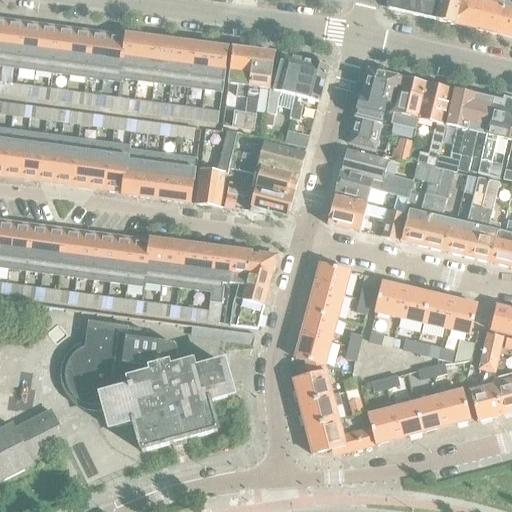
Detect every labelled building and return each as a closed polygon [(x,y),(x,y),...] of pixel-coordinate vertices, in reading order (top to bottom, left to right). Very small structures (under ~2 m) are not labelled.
[(389,10),(435,21),(440,0),(387,0),(386,5),(389,10)] [(440,0),(435,21),(454,26),(461,0),(440,0)] [(461,0),(454,26),(475,30),(483,0),(461,0)] [(483,0),(475,30),(495,35),(505,0),(494,0),(494,2),(485,0),(483,0)] [(511,0),(505,0),(495,35),(511,39),(511,0)] [(1,65),(18,67),(24,25),(7,23),(1,65)] [(18,67),(35,70),(41,27),(24,25),(18,67)] [(41,27),(35,70),(52,72),(57,30),(41,27)] [(52,72),(69,74),(75,32),(57,30),(52,72)] [(75,32),(69,74),(86,76),(92,34),(75,32)] [(86,76),(103,79),(109,37),(92,34),(86,76)] [(120,77),(136,79),(141,37),(125,35),(125,39),(120,77)] [(109,37),(103,79),(119,81),(120,77),(125,39),(109,37)] [(136,79),(153,82),(159,40),(141,37),(136,79)] [(159,40),(153,82),(170,84),(176,42),(159,40)] [(170,84),(188,86),(193,44),(176,42),(170,84)] [(188,86),(205,89),(210,46),(193,44),(188,86)] [(210,46),(205,89),(221,91),(227,49),(210,46)] [(246,99),(252,52),(232,49),(227,86),(237,87),(236,98),(246,99)] [(246,99),(244,114),(242,130),(253,132),(259,90),(269,91),(271,77),(274,55),(252,52),(246,99)] [(281,94),(294,98),(303,61),(282,56),(275,78),(271,77),(269,91),(266,119),(274,121),(278,98),(281,94)] [(303,61),(294,98),(289,119),(298,122),(302,106),(299,105),(300,99),(318,103),(328,67),(327,67),(324,63),(317,61),(314,63),(303,61)] [(386,104),(394,106),(401,79),(368,71),(361,97),(355,119),(348,145),(375,150),(378,139),(383,140),(386,127),(389,127),(391,121),(386,120),(388,116),(384,115),(386,104)] [(425,85),(401,79),(394,106),(392,114),(405,117),(404,123),(415,125),(417,119),(425,85)] [(14,95),(16,83),(4,82),(3,94),(14,95)] [(16,83),(14,95),(26,97),(27,85),(16,83)] [(417,162),(416,164),(436,168),(438,158),(446,126),(454,91),(425,85),(417,119),(434,124),(430,143),(427,153),(419,151),(418,155),(409,153),(407,161),(417,162)] [(38,86),(36,98),(48,100),(49,88),(38,86)] [(48,100),(59,101),(61,89),(49,88),(48,100)] [(82,104),(84,93),(72,91),(71,103),(82,104)] [(449,154),(459,156),(461,157),(475,96),(454,91),(446,126),(456,128),(449,154)] [(96,94),(84,93),(82,104),(94,106),(96,94)] [(116,109),(117,97),(105,96),(104,107),(116,109)] [(475,96),(461,157),(459,163),(458,168),(467,170),(476,133),(486,135),(494,101),(475,96)] [(128,111),(130,99),(117,97),(116,109),(128,111)] [(140,100),(138,112),(149,113),(151,102),(140,100)] [(480,160),(477,173),(477,174),(488,176),(491,163),(497,138),(507,141),(511,120),(511,105),(494,101),(486,135),(480,160)] [(13,103),(2,102),(0,113),(12,115),(13,103)] [(151,102),(149,113),(161,115),(162,103),(151,102)] [(25,105),(13,103),(12,115),(23,116),(25,105)] [(183,118),(185,106),(174,104),(172,116),(183,118)] [(47,108),(36,106),(34,118),(46,120),(47,108)] [(185,106),(183,118),(196,120),(197,108),(185,106)] [(59,110),(47,108),(46,120),(57,121),(59,110)] [(218,111),(201,109),(199,120),(217,122),(218,111)] [(81,113),(70,111),(68,123),(79,124),(81,113)] [(231,128),(242,130),(244,114),(233,112),(231,128)] [(93,114),(81,113),(79,124),(91,126),(93,114)] [(101,127),(102,127),(113,129),(115,117),(103,115),(101,127)] [(126,119),(115,117),(113,129),(124,130),(126,119)] [(148,122),(137,120),(135,132),(147,133),(148,122)] [(161,123),(148,122),(147,133),(159,135),(161,123)] [(169,136),(180,138),(182,126),(170,124),(169,136)] [(194,128),(182,126),(180,138),(193,140),(194,128)] [(0,176),(3,176),(10,130),(0,129),(0,176)] [(10,130),(3,176),(20,179),(27,133),(10,130)] [(213,171),(200,169),(195,206),(219,209),(225,173),(227,174),(229,169),(230,162),(233,148),(237,133),(227,130),(218,162),(213,171)] [(27,133),(20,179),(37,181),(43,135),(27,133)] [(43,135),(37,181),(54,183),(61,137),(43,135)] [(61,137),(54,183),(71,186),(77,140),(61,137)] [(88,188),(94,142),(77,140),(71,186),(88,188)] [(511,180),(511,140),(511,142),(511,172),(505,171),(503,179),(511,180)] [(111,144),(94,142),(88,188),(105,190),(111,144)] [(399,159),(407,161),(409,153),(411,145),(403,143),(399,159)] [(128,146),(111,144),(105,190),(122,192),(121,196),(128,146)] [(298,179),(304,155),(263,144),(259,157),(242,152),(233,148),(230,162),(298,179)] [(129,146),(128,146),(121,196),(138,198),(144,152),(128,150),(129,146)] [(161,155),(144,152),(138,198),(155,200),(161,155)] [(341,173),(398,188),(400,180),(382,175),(386,161),(346,152),(341,173)] [(178,157),(161,155),(155,200),(172,203),(178,157)] [(172,203),(189,205),(196,159),(178,157),(172,203)] [(436,168),(441,170),(453,172),(457,174),(458,168),(459,163),(438,158),(436,168)] [(230,162),(229,169),(254,174),(251,186),(229,181),(228,184),(292,200),(298,179),(230,162)] [(400,243),(423,248),(441,170),(436,168),(416,164),(413,179),(427,182),(420,212),(409,209),(400,243)] [(453,172),(441,170),(423,248),(448,254),(456,220),(441,217),(445,198),(447,199),(453,172)] [(409,191),(398,188),(341,173),(335,194),(368,202),(371,190),(399,197),(395,214),(403,216),(409,191)] [(466,222),(456,220),(448,254),(469,259),(487,180),(476,178),(466,222)] [(499,183),(487,180),(469,259),(494,265),(502,232),(498,231),(499,224),(489,222),(499,183)] [(292,200),(228,184),(227,192),(252,199),(250,212),(264,214),(264,213),(288,218),(292,200)] [(397,242),(403,216),(395,214),(334,198),(327,226),(359,234),(365,215),(387,220),(382,239),(397,242)] [(505,232),(502,232),(494,265),(511,269),(511,222),(507,222),(505,232)] [(0,266),(8,268),(14,225),(0,223),(0,266)] [(31,228),(14,225),(8,268),(25,270),(31,228)] [(31,228),(25,270),(42,272),(48,230),(31,228)] [(65,232),(48,230),(42,272),(59,275),(65,232)] [(59,275),(75,277),(81,234),(65,232),(59,275)] [(81,234),(75,277),(92,279),(98,237),(81,234)] [(92,279),(109,281),(115,239),(98,237),(92,279)] [(115,239),(109,281),(127,284),(132,241),(115,239)] [(144,282),(160,284),(165,242),(149,240),(149,244),(148,243),(143,286),(144,286),(144,282)] [(127,284),(143,286),(148,243),(132,241),(127,284)] [(165,242),(160,284),(176,287),(182,244),(165,242)] [(176,287),(193,289),(199,246),(182,244),(176,287)] [(210,291),(215,249),(199,246),(193,289),(210,291)] [(208,310),(207,310),(206,322),(218,324),(223,282),(228,283),(232,251),(215,249),(210,291),(208,310)] [(228,326),(235,327),(247,286),(251,255),(251,254),(232,251),(228,283),(229,283),(237,285),(228,326)] [(275,259),(251,255),(247,286),(235,327),(257,331),(272,274),(271,273),(275,259)] [(314,287),(344,295),(349,273),(320,265),(314,287)] [(12,283),(10,296),(22,297),(23,285),(12,283)] [(398,319),(405,290),(382,284),(375,314),(398,319)] [(23,285),(22,297),(33,299),(35,286),(23,285)] [(359,299),(369,302),(372,288),(362,286),(359,299)] [(337,318),(344,295),(314,287),(308,310),(337,318)] [(46,289),(44,300),(55,302),(57,290),(46,289)] [(55,302),(66,303),(68,292),(57,290),(55,302)] [(422,325),(429,295),(405,290),(398,319),(422,325)] [(88,306),(90,294),(78,293),(77,305),(88,306)] [(88,306),(100,308),(102,296),(90,294),(88,306)] [(429,295),(422,325),(446,331),(453,301),(429,295)] [(124,298),(113,297),(111,309),(122,311),(124,298)] [(137,300),(124,298),(122,311),(135,313),(137,300)] [(369,302),(359,299),(356,313),(366,315),(369,302)] [(156,315),(157,303),(147,301),(145,314),(156,315)] [(453,301),(446,331),(469,336),(477,306),(453,301)] [(171,305),(163,304),(157,303),(156,315),(169,317),(171,305)] [(180,306),(179,318),(189,320),(191,308),(180,306)] [(490,331),(511,336),(511,310),(496,307),(490,331)] [(207,310),(192,308),(191,320),(206,322),(207,310)] [(331,341),(337,318),(308,310),(302,333),(331,341)] [(232,396),(223,364),(194,373),(192,365),(178,368),(175,356),(178,355),(175,347),(175,346),(174,346),(174,345),(139,340),(141,330),(88,322),(85,343),(78,346),(70,352),(65,359),(61,368),(60,377),(61,386),(65,394),(71,402),(78,407),(86,410),(95,412),(105,410),(110,429),(133,423),(141,453),(217,432),(209,403),(232,396)] [(381,346),(381,344),(384,335),(370,331),(367,342),(381,346)] [(347,345),(357,348),(361,335),(351,332),(347,345)] [(324,367),(331,341),(302,333),(294,359),(305,362),(324,367)] [(477,423),(501,417),(492,384),(503,337),(487,334),(477,370),(485,372),(482,380),(483,386),(469,390),(477,423)] [(415,354),(417,342),(404,339),(401,351),(415,354)] [(417,342),(415,354),(428,357),(431,345),(417,342)] [(357,348),(347,345),(343,359),(353,362),(357,348)] [(438,359),(451,363),(454,351),(440,348),(438,359)] [(337,393),(331,394),(324,367),(305,362),(309,377),(293,381),(299,406),(338,396),(337,393)] [(443,364),(430,367),(433,377),(446,374),(443,364)] [(433,377),(430,367),(416,370),(419,381),(433,377)] [(396,375),(383,379),(386,390),(399,386),(396,375)] [(347,396),(358,393),(354,378),(343,381),(347,396)] [(511,378),(492,384),(501,417),(511,414),(511,378)] [(386,390),(383,379),(370,382),(372,393),(386,390)] [(461,389),(437,395),(445,428),(470,421),(461,389)] [(445,428),(437,395),(414,402),(422,434),(445,428)] [(305,429),(338,421),(334,406),(340,404),(338,396),(299,406),(305,429)] [(358,424),(365,422),(359,398),(348,402),(351,415),(356,414),(358,424)] [(391,403),(389,404),(399,440),(422,434),(414,402),(392,407),(391,403)] [(366,410),(375,446),(399,440),(389,404),(366,410)] [(0,433),(0,481),(32,466),(30,462),(66,444),(50,412),(14,431),(12,427),(0,433)] [(372,447),(367,428),(342,435),(338,421),(305,429),(312,456),(339,449),(341,455),(372,447)]
